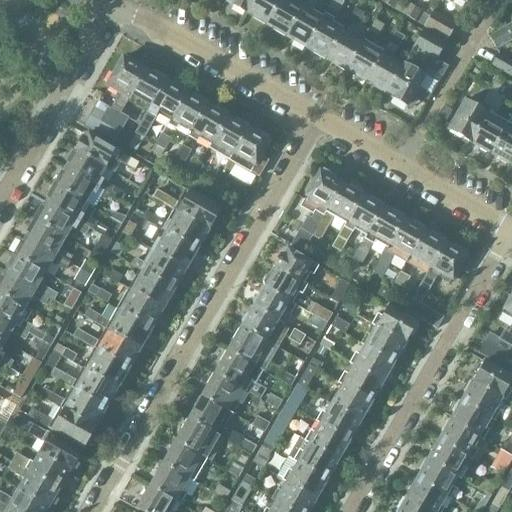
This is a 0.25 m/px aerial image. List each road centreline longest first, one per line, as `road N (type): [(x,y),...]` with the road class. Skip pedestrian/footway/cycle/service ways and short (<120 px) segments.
road 1 (residential): [(315,125),(93,511)]
road 2 (residential): [(351,511),(508,233)]
road 3 (residential): [(315,125),(110,8)]
road 4 (residential): [(0,202),(110,8)]
road 5 (residential): [(508,233),(315,125)]
